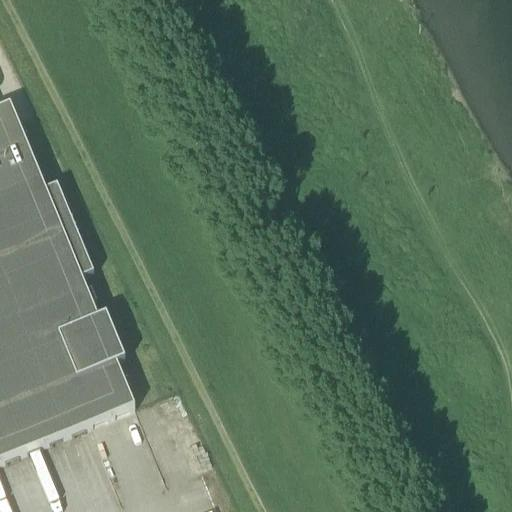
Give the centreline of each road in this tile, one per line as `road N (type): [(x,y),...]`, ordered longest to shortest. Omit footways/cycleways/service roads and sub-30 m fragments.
road 1 (track): [(438,511),(327,277),(172,0)]
road 2 (track): [(3,0),(261,511)]
road 3 (track): [(511,392),(483,312),(445,253),(331,0)]
